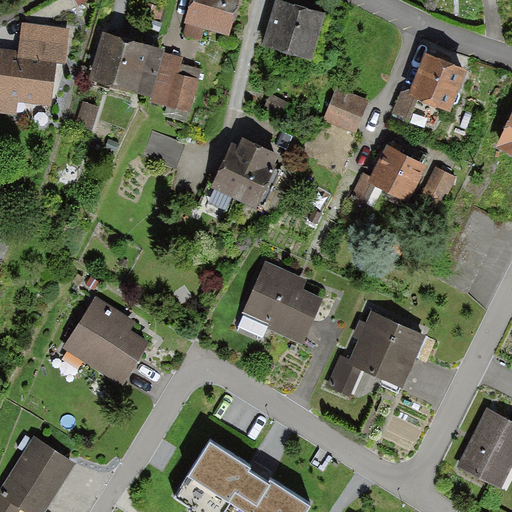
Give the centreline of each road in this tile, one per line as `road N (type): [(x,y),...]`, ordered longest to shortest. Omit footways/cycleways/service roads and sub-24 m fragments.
road 1 (residential): [(511,290),(412,489),(201,365),(100,511)]
road 2 (residential): [(373,0),(511,54)]
